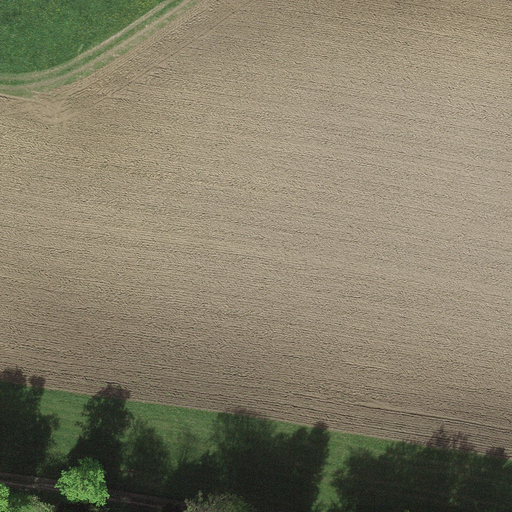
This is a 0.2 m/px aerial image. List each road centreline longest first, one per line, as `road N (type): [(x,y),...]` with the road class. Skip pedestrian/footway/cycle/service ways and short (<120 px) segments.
road 1 (track): [(175,0),(58,74),(0,79)]
road 2 (track): [(172,511),(0,477)]
